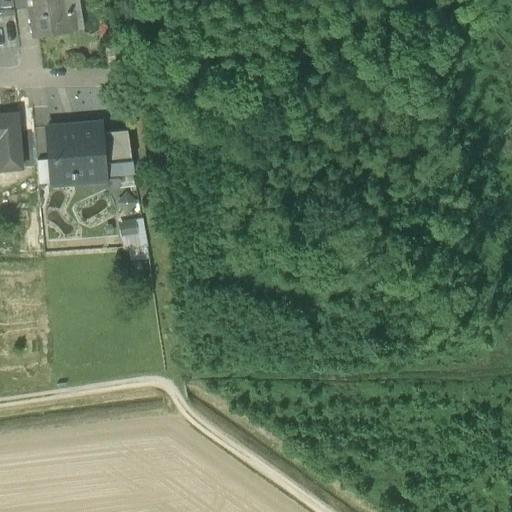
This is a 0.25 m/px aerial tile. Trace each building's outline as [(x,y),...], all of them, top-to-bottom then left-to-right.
[(0,0),(0,16),(14,15),(13,8),(11,0),(0,0)] [(31,0),(37,35),(62,31),(59,14),(62,14),(62,12),(60,0),(31,0)] [(79,0),(60,0),(62,12),(65,12),(68,30),(85,27),(79,0)] [(59,14),(62,31),(68,30),(65,12),(62,12),(62,14),(59,14)] [(0,169),(21,168),(16,113),(0,114),(0,169)] [(48,159),(50,183),(76,181),(75,172),(103,169),(104,178),(106,178),(106,176),(105,162),(102,131),(101,123),(46,127),(48,159)] [(102,131),(105,162),(131,160),(127,129),(102,131)] [(37,184),(50,183),(48,159),(34,160),(37,184)] [(131,160),(105,162),(106,176),(133,174),(131,160)] [(76,181),(104,178),(103,169),(75,172),(76,181)] [(137,202),(125,191),(114,202),(127,213),(137,202)] [(135,218),(117,221),(119,236),(136,234),(135,218)] [(141,218),(135,218),(136,234),(119,236),(121,247),(145,246),(141,218)]
